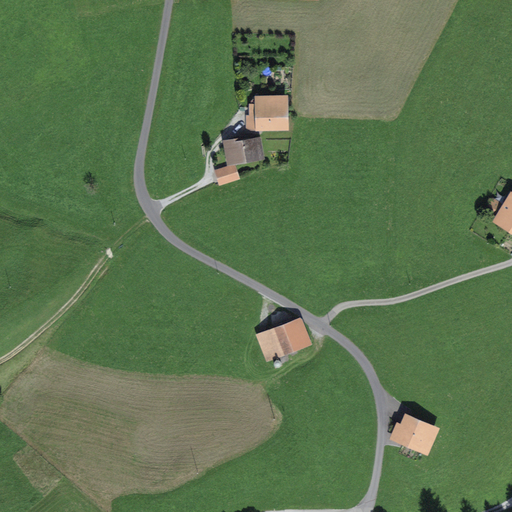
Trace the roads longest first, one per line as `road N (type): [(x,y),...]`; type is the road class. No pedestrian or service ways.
road 1 (unclassified): [(366,511),(381,432),(368,368),(291,306),(175,241),(144,201),(139,165),(169,0)]
road 2 (track): [(0,361),(56,316),(151,214)]
